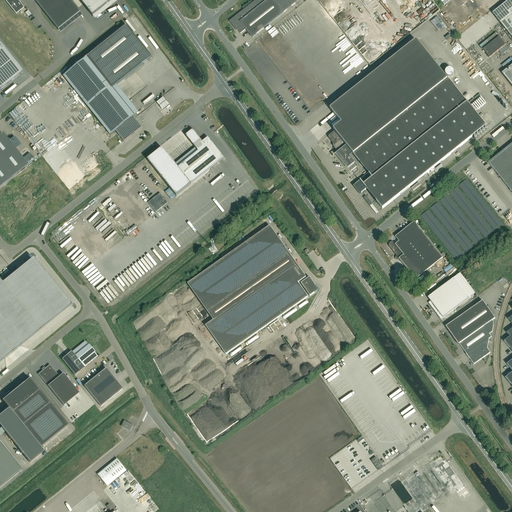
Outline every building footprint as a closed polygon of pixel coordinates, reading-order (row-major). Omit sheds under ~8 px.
[(4,0),(16,14),(24,8),(17,0),(4,0)] [(34,0),(41,8),(59,30),(81,12),(77,8),(70,0),(79,0),(83,4),(93,17),(113,0),(34,0)] [(246,29),(252,38),(284,13),(278,5),(283,0),(256,0),(238,15),(231,21),(234,26),(234,25),(236,27),(236,28),(240,34),(246,29)] [(511,0),(509,0),(492,13),(500,23),(511,13),(511,0)] [(511,13),(500,23),(511,38),(511,65),(510,67),(502,73),(511,86),(511,13)] [(142,128),(133,117),(134,116),(112,89),(152,57),(127,26),(63,76),(110,135),(115,131),(124,142),(132,136),(131,136),(134,133),(134,134),(142,128)] [(490,58),(499,50),(503,54),(509,49),(496,33),(487,40),(490,44),(483,50),(490,58)] [(382,209),(393,200),(486,126),(448,78),(447,79),(416,40),(330,109),(341,123),(333,129),(335,131),(328,136),(328,138),(334,145),(334,146),(339,152),(336,153),(348,168),(355,163),(349,156),(353,154),(369,174),(365,177),(367,179),(363,182),(362,181),(361,181),(360,181),(353,186),(360,194),(367,189),(382,209)] [(0,90),(23,72),(0,42),(0,90)] [(169,106),(163,99),(157,104),(163,111),(169,106)] [(186,136),(198,152),(178,168),(162,148),(148,160),(176,196),(191,184),(224,158),(208,138),(203,142),(194,131),(193,131),(194,131),(187,137),(186,136)] [(0,187),(27,165),(2,134),(0,135),(0,187)] [(31,142),(27,146),(39,160),(44,156),(31,142)] [(488,163),(511,192),(511,149),(505,155),(502,151),(488,163)] [(268,180),(265,182),(269,192),(272,189),(274,187),(271,178),(268,180)] [(421,185),(419,182),(411,188),(413,191),(421,185)] [(285,196),(277,191),(274,193),(272,195),(280,200),(285,196)] [(148,203),(156,212),(168,203),(160,193),(148,203)] [(306,277),(270,226),(187,284),(213,320),(205,326),(226,355),(308,297),(298,283),(306,277)] [(389,247),(414,278),(415,279),(443,258),(418,226),(395,244),(394,243),(393,242),(391,242),(390,242),(389,244),(389,245),(389,247)] [(2,283),(40,330),(71,305),(33,258),(2,283)] [(317,288),(309,277),(301,283),(310,296),(316,292),(316,291),(317,288)] [(428,298),(430,301),(431,302),(430,302),(432,304),(431,305),(430,305),(441,319),(469,299),(454,278),(428,298)] [(0,336),(13,353),(40,331),(2,284),(0,280),(0,336)] [(489,334),(492,332),(494,323),(492,321),(495,319),(482,301),(451,323),(446,327),(455,339),(458,344),(459,343),(459,344),(461,346),(466,354),(469,358),(474,364),(490,353),(487,348),(489,339),(491,337),(489,334)] [(0,336),(0,362),(13,353),(0,336)] [(85,342),(72,352),(71,352),(72,353),(67,356),(67,355),(66,356),(67,356),(62,360),(62,359),(61,360),(75,376),(74,375),(79,371),(79,372),(80,372),(79,371),(84,367),(84,368),(84,367),(97,356),(96,356),(93,353),(94,352),(93,352),(88,346),(89,346),(88,346),(85,342)] [(59,377),(50,365),(45,369),(44,367),(41,369),(43,371),(38,375),(64,406),(79,393),(63,374),(59,377)] [(106,369),(84,386),(100,407),(122,389),(106,369)] [(8,396),(2,401),(9,409),(8,409),(8,410),(5,412),(0,415),(0,426),(1,428),(5,432),(30,463),(43,452),(40,448),(68,426),(30,379),(24,384),(8,396)] [(125,422),(122,426),(130,430),(132,426),(125,422)] [(0,487),(21,470),(0,443),(0,487)] [(376,457),(371,460),(378,471),(383,467),(376,457)] [(442,458),(428,468),(448,495),(462,486),(442,458)] [(97,474),(107,486),(126,470),(117,459),(97,474)] [(49,501),(53,506),(58,503),(55,498),(49,501)]
